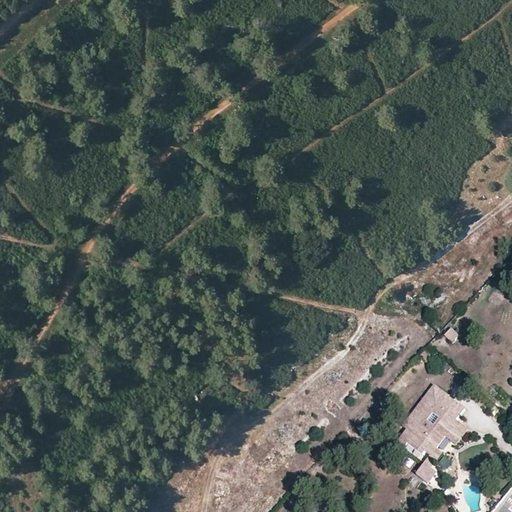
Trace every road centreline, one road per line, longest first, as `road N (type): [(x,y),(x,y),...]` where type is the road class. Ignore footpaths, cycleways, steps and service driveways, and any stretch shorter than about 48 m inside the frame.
road 1 (track): [(511,6),(380,105),(233,192),(163,245),(70,248),(0,395)]
road 2 (track): [(87,249),(140,175),(207,112),(367,0)]
